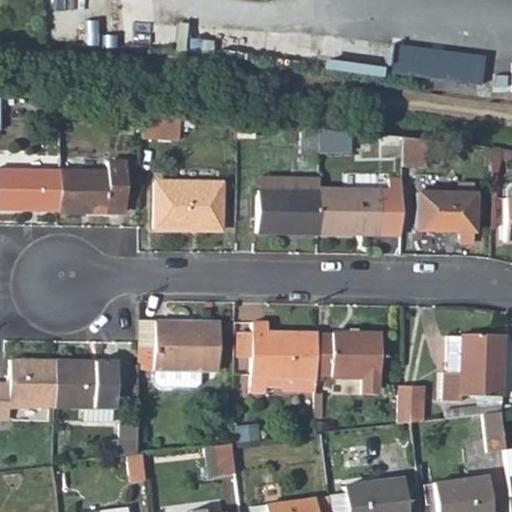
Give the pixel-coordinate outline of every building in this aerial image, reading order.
[(488,56),(333,38),(330,60),(483,82),(488,56)] [(511,69),(495,69),(494,88),(511,88),(511,69)] [(169,118),(141,118),(141,143),(169,144),(169,118)] [(178,118),(169,118),(169,144),(177,144),(178,118)] [(254,135),(254,125),(237,122),(237,134),(254,135)] [(335,155),(335,134),(317,132),(317,155),(335,155)] [(422,170),(422,144),(399,141),(399,171),(422,170)] [(470,164),(491,164),(491,158),(492,150),(470,149),(470,164)] [(492,150),(491,158),(510,160),(511,152),(492,150)] [(108,175),(59,173),(59,212),(125,213),(126,165),(108,165),(108,175)] [(0,211),(59,212),(59,173),(59,172),(0,170),(0,211)] [(360,172),(360,184),(387,185),(388,173),(360,172)] [(220,175),(157,174),(157,230),(220,231),(220,175)] [(258,176),(258,192),(316,193),(316,190),(316,177),(258,176)] [(377,190),(316,190),(316,193),(316,235),(377,235),(399,235),(399,180),(389,180),(389,190),(377,190)] [(458,194),(416,194),(416,231),(471,232),(470,183),(458,183),(458,194)] [(255,234),(316,235),(316,193),(258,192),(255,193),(255,234)] [(157,322),(138,323),(138,345),(138,372),(157,372),(157,322)] [(218,323),(157,322),(157,372),(159,372),(159,384),(163,388),(200,389),(204,385),(204,373),(217,373),(218,323)] [(249,392),(315,392),(316,377),(316,334),(267,333),(267,323),(251,323),(251,333),(251,358),(249,392)] [(235,357),(251,358),(251,333),(235,332),(235,357)] [(379,335),(316,334),(316,377),(360,377),(361,395),(378,395),(379,335)] [(443,373),(443,402),(462,402),(462,396),(502,397),(504,334),(461,334),(461,337),(447,337),(447,373),(443,373)] [(14,406),(57,405),(58,361),(58,360),(14,360),(14,383),(0,383),(0,417),(14,418),(14,406)] [(122,362),(58,361),(57,405),(57,407),(91,407),(121,407),(122,362)] [(422,388),(398,388),(397,426),(412,424),(422,423),(422,388)] [(121,418),(121,407),(91,407),(91,418),(121,418)] [(488,454),(506,452),(501,414),(482,416),(488,454)] [(118,442),(118,459),(127,458),(137,457),(137,429),(118,428),(118,442)] [(107,442),(107,460),(118,459),(118,442),(107,442)] [(222,477),(238,475),(234,445),(217,447),(222,477)] [(209,478),(222,477),(217,447),(206,448),(209,478)] [(130,485),(147,483),(144,456),(137,457),(127,458),(130,485)] [(492,511),(488,477),(434,484),(438,511),(492,511)] [(345,493),(330,495),(330,498),(331,511),(407,511),(403,479),(344,488),(345,493)] [(331,511),(330,498),(266,507),(266,511),(331,511)]
